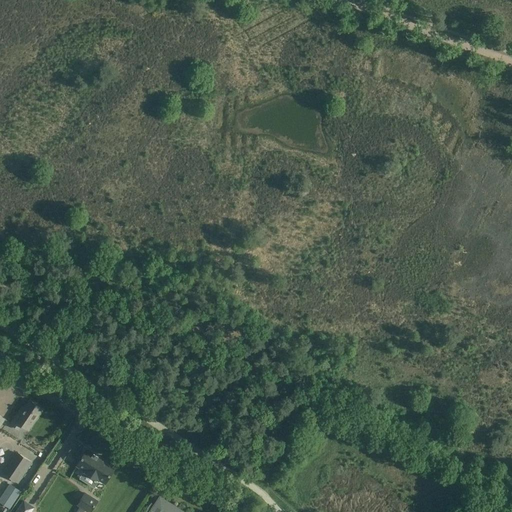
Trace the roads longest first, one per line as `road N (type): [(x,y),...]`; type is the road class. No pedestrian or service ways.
road 1 (unknown): [(0,312),(187,404),(291,511)]
road 2 (tertiary): [(240,511),(0,357)]
